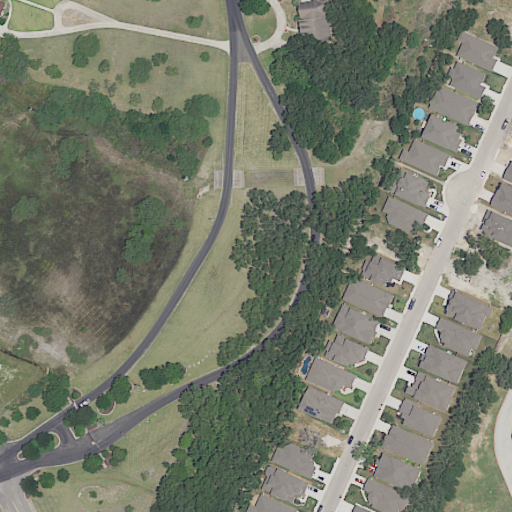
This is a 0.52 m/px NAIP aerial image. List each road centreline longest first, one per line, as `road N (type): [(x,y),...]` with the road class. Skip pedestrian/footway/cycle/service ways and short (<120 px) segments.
road 1 (residential): [(74,456),(99,450),(180,395),(251,362),(287,323),(306,285),(316,225),(308,165),(233,0)]
road 2 (residential): [(232,0),(224,218),(144,352),(57,423)]
road 3 (residential): [(326,511),(511,97)]
